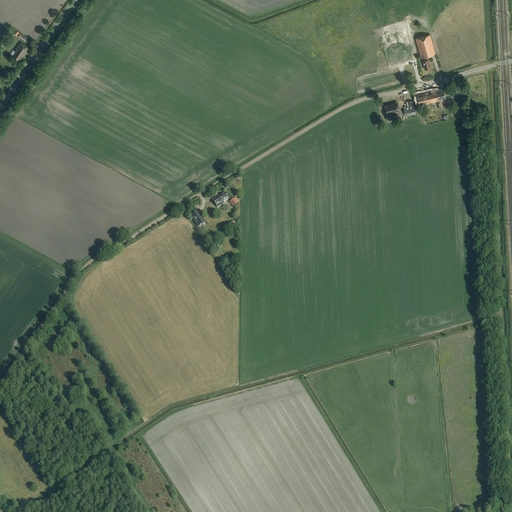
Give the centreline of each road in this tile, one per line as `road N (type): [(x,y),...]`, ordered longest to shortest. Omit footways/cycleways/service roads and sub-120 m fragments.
road 1 (track): [(0,386),(90,262),(350,103)]
road 2 (unclassified): [(350,103),(511,61)]
road 3 (unclassified): [(0,107),(75,0)]
